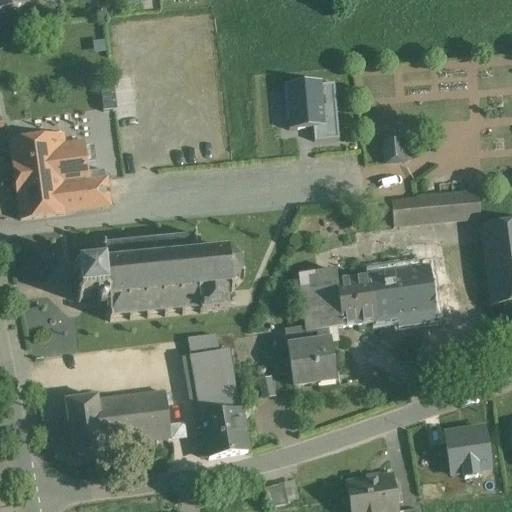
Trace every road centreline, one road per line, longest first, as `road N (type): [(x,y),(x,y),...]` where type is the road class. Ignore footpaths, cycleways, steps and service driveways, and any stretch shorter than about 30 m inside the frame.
road 1 (unclassified): [(511,380),(230,472),(29,499)]
road 2 (residential): [(0,345),(29,499)]
road 3 (unknown): [(164,210),(144,85)]
